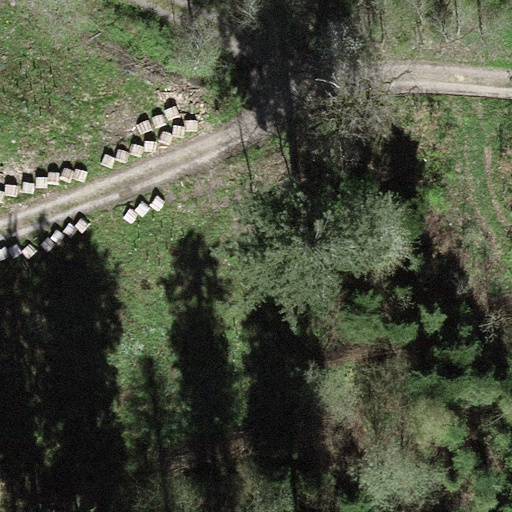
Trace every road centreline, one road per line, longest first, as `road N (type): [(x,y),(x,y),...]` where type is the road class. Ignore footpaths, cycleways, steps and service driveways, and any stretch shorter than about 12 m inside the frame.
road 1 (track): [(314,66),(270,111),(0,230)]
road 2 (track): [(511,87),(314,66)]
road 3 (track): [(314,66),(133,0)]
